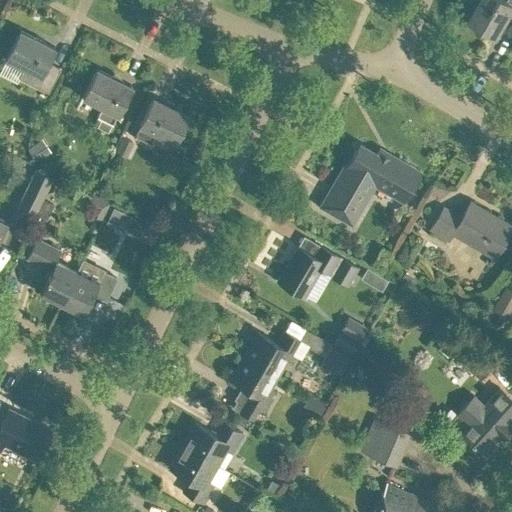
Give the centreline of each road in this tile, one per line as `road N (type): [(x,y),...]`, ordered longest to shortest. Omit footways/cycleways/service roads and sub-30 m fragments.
road 1 (residential): [(116,403),(289,48)]
road 2 (residential): [(289,48),(160,0)]
road 3 (residential): [(511,140),(393,71)]
road 4 (residential): [(0,347),(116,403)]
road 5 (residential): [(62,511),(116,403)]
